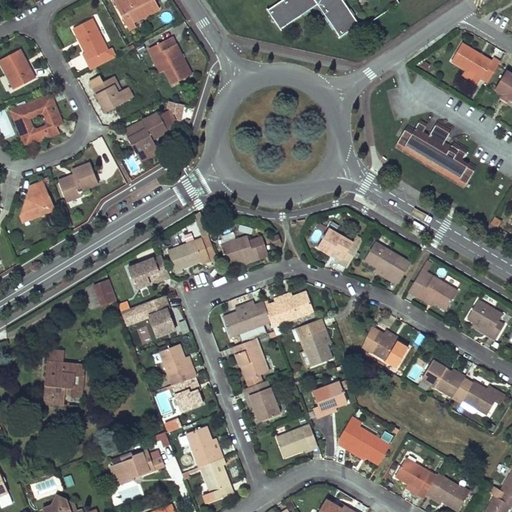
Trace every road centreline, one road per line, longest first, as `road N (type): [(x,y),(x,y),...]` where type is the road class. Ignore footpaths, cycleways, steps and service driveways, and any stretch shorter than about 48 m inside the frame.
road 1 (residential): [(266,495),(201,326),(201,298),(276,271),(306,272),(393,302),(511,371)]
road 2 (tertiary): [(227,169),(0,308)]
road 3 (tertiary): [(336,166),(511,271)]
road 4 (residential): [(330,100),(461,13),(477,22)]
road 5 (residential): [(266,495),(323,471),(400,511)]
road 6 (tertiary): [(227,169),(252,192),(286,198),(307,193),(336,166)]
road 7 (residential): [(0,157),(19,170),(78,144),(90,129),(85,115)]
